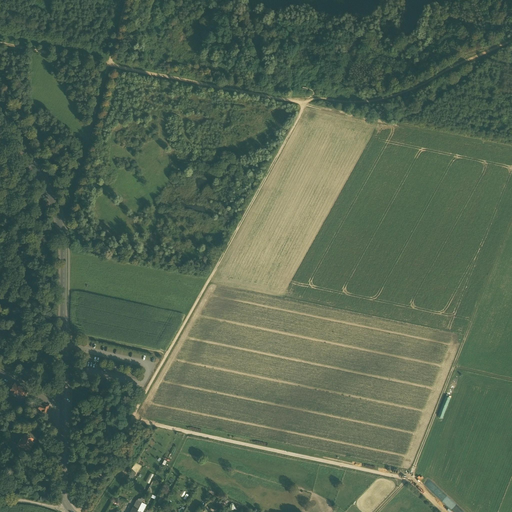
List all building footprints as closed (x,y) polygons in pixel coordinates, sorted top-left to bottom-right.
[(21,387),(15,384),(14,385),(12,383),(10,386),(9,385),(8,388),(9,389),(8,391),(10,392),(9,393),(12,395),(15,390),(18,392),(21,387)] [(28,391),(21,387),(18,392),(21,393),(25,396),(25,395),(27,392),(28,391)] [(32,439),(25,435),(23,438),(22,437),(17,445),(29,451),(33,443),(32,442),(33,440),(32,439)] [(133,508),(138,510),(142,503),(136,500),(133,508)] [(138,510),(137,511),(148,511),(149,511),(147,510),(146,511),(142,511),(146,505),(142,503),(138,510)]
